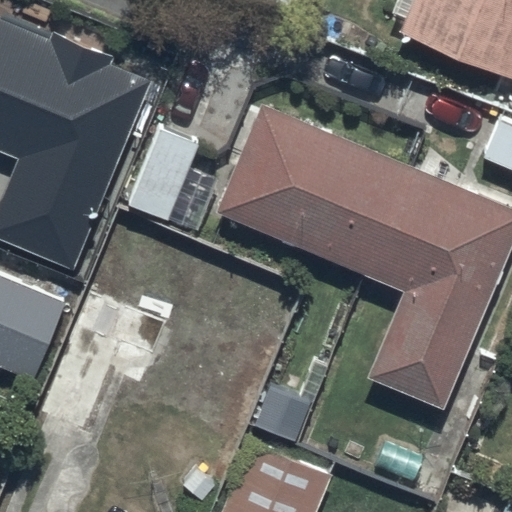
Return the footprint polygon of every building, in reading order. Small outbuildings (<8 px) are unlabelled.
[(256,0),(291,13),(296,0),(256,0)] [(511,0),(391,0),(389,7),(404,13),(399,26),(511,72),(511,68),(511,0)] [(438,400),(511,223),(511,203),(261,99),(217,205),(400,282),(363,369),(438,400)] [(511,115),(498,110),(480,152),(511,166),(511,115)] [(228,152),(156,121),(125,193),(196,224),(228,152)] [(108,374),(139,385),(162,320),(86,293),(40,423),(85,439),(108,374)] [(309,511),(328,468),(251,435),(218,511),(309,511)] [(511,511),(511,494),(502,491),(492,511),(511,511)]
